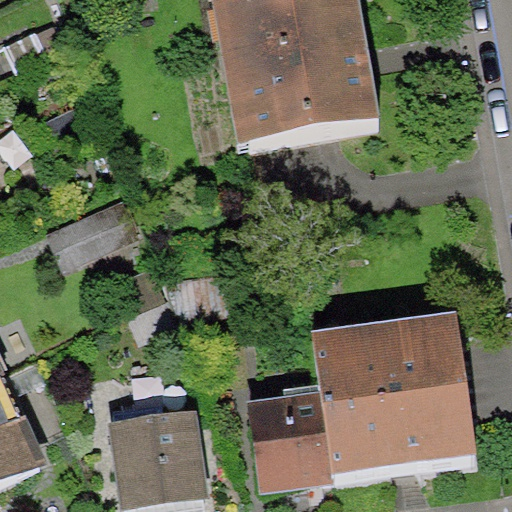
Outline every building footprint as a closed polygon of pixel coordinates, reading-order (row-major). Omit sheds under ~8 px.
[(355,0),(207,0),(234,155),(378,130),(355,0)] [(477,467),(456,325),(312,344),(319,400),(334,486),(477,467)] [(0,490),(39,473),(0,386),(0,490)] [(319,400),(248,411),(261,502),(334,492),(334,486),(319,400)] [(200,417),(110,429),(120,511),(167,511),(212,506),(200,417)]
